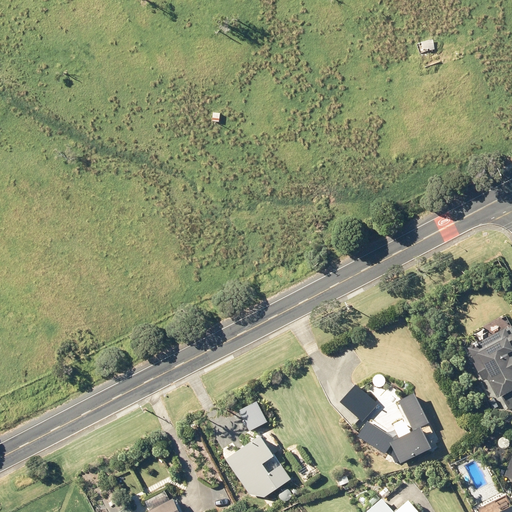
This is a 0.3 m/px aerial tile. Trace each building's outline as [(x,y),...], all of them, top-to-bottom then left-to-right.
[(430,39),(414,44),(418,54),(434,48),(430,39)] [(467,348),(474,362),(472,364),(481,381),(487,378),(497,397),(500,395),(507,410),(511,407),(511,333),(507,336),(503,329),(467,348)] [(385,373),(371,373),(371,387),(385,387),(385,373)] [(376,404),(353,385),(339,403),(361,422),(376,404)] [(392,429),(396,436),(392,438),(366,421),(356,437),(383,454),(389,445),(399,464),(428,449),(417,429),(427,424),(411,394),(396,402),(410,428),(406,430),(403,424),(392,429)] [(257,401),(238,410),(249,431),(268,422),(257,401)] [(266,474),(260,464),(270,457),(257,437),(224,460),(248,495),(263,498),(289,479),(279,465),(266,474)] [(511,453),(503,476),(511,479),(511,453)] [(345,477),(337,480),(339,486),(348,483),(345,477)] [(415,511),(406,502),(394,511),(390,511),(380,499),(364,511),(415,511)] [(175,511),(169,500),(146,511),(175,511)]
